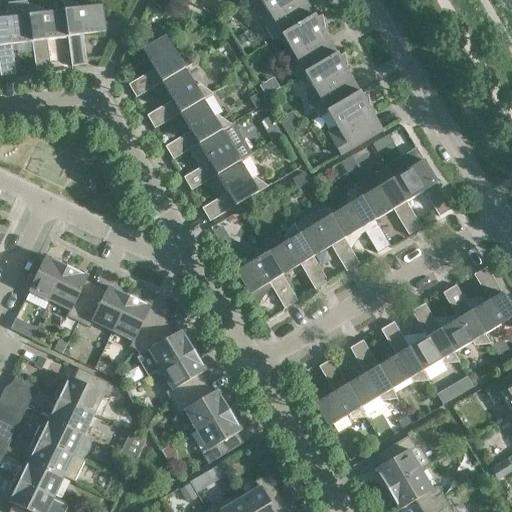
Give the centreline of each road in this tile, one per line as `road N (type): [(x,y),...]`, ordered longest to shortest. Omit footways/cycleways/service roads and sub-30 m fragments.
road 1 (residential): [(204,282),(105,113),(77,102),(0,112)]
road 2 (residential): [(254,368),(504,231)]
road 3 (residential): [(504,231),(366,0)]
road 4 (residential): [(46,206),(204,282)]
road 5 (residential): [(341,511),(254,368)]
